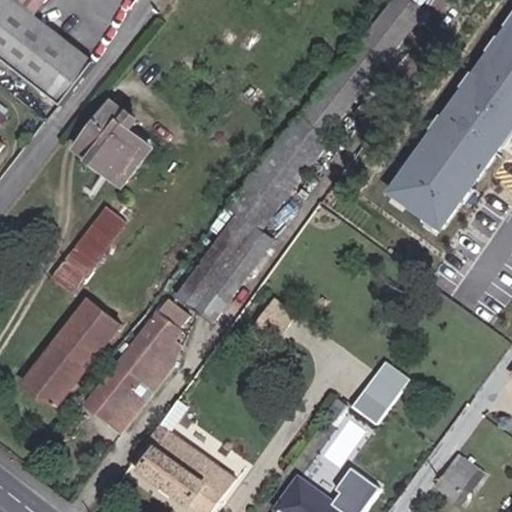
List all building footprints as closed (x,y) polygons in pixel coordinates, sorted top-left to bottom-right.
[(0,0),(0,54),(63,104),(97,61),(34,11),(43,0),(0,0)] [(413,0),(393,0),(301,117),(329,138),(428,12),(413,0)] [(511,16),(389,191),(440,227),(511,125),(511,16)] [(132,117),(116,105),(80,151),(124,185),(154,147),(127,125),(132,117)] [(0,151),(6,144),(0,139),(0,126),(8,116),(0,109),(0,151)] [(329,138),(301,117),(233,208),(241,214),(178,295),(212,322),(277,240),(264,229),(332,141),(329,138)] [(129,221),(109,206),(55,277),(75,292),(129,221)] [(56,409),(123,326),(93,302),(27,384),(56,409)] [(290,325),(270,311),(260,325),(280,339),(290,325)] [(184,332),(160,312),(88,404),(123,433),(174,368),(183,347),(176,342),(184,332)] [(378,422),(401,390),(380,375),(358,406),(378,422)] [(163,424),(134,464),(201,511),(211,511),(236,477),(213,460),(163,424)] [(464,490),(479,469),(460,455),(437,486),(452,497),(460,487),(464,490)] [(367,511),(383,491),(354,470),(338,492),(343,495),(335,506),(300,482),(277,511),(367,511)]
